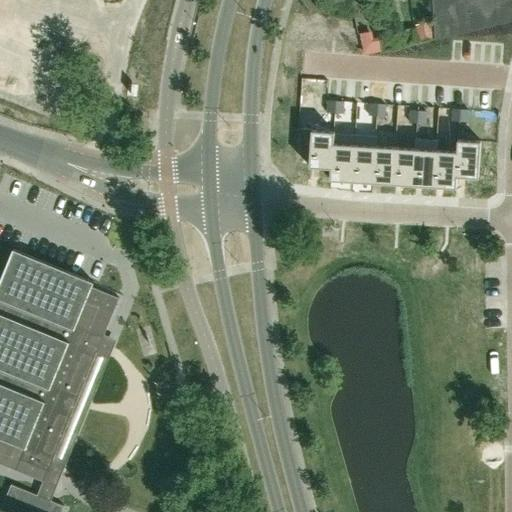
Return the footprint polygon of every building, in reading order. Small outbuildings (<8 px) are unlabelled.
[(432,0),(435,40),(462,33),(456,0),(432,0)] [(511,0),(456,0),(462,33),(511,21),(511,0)] [(402,46),(415,44),(412,29),(399,31),(402,46)] [(393,37),(382,38),(383,48),(395,46),(393,37)] [(327,112),(335,113),(336,101),(328,100),(327,112)] [(344,101),(336,101),(335,113),(343,113),(344,101)] [(370,103),(369,115),(377,116),(378,104),(370,103)] [(386,104),(378,104),(377,116),(385,116),(386,104)] [(451,121),(460,121),(460,109),(452,108),(451,121)] [(468,110),(460,109),(460,121),(468,122),(468,110)] [(409,122),(417,122),(418,110),(410,110),(409,122)] [(418,110),(417,122),(425,123),(426,111),(418,110)] [(335,131),(311,129),(309,166),(330,167),(332,167),(335,133),(335,131)] [(352,180),(355,134),(335,133),(332,167),(330,167),(330,179),(352,180)] [(355,134),(352,180),(373,182),(375,145),(376,145),(377,136),(355,134)] [(416,148),(413,184),(435,186),(437,149),(438,140),(415,138),(415,148),(416,148)] [(455,176),(457,176),(478,177),(481,141),(457,139),(457,151),(455,176)] [(393,183),(395,147),(376,145),(375,145),(373,182),(393,183)] [(395,147),(393,183),(413,184),(416,148),(415,148),(395,147)] [(437,149),(435,186),(456,187),(457,176),(455,176),(457,151),(437,149)] [(0,463),(44,481),(119,298),(92,287),(94,282),(13,249),(0,280),(0,463)] [(87,425),(86,449),(110,450),(110,426),(87,425)] [(0,509),(0,511),(61,511),(64,506),(11,484),(0,510),(0,509)]
